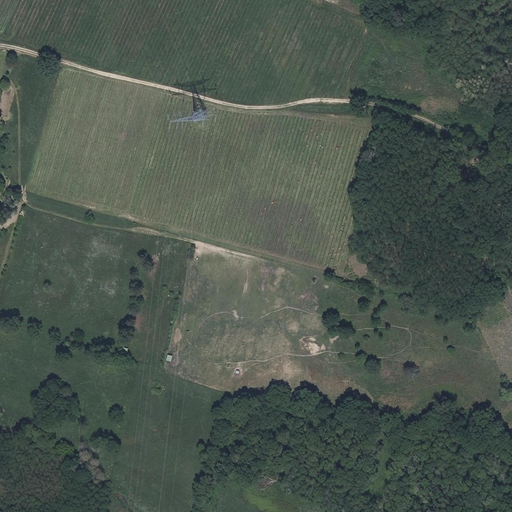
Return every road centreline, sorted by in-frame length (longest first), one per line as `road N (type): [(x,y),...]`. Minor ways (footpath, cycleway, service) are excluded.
road 1 (track): [(0,45),(209,100),(280,110),(344,101),(391,108),(486,143),(511,162)]
road 2 (track): [(291,109),(394,123),(511,175)]
